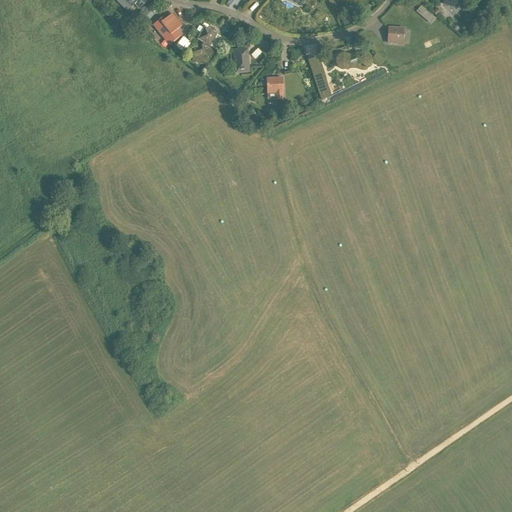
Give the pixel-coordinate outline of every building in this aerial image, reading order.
[(117,0),(117,1),(127,12),(135,4),(140,9),(147,1),(145,0),(117,0)] [(240,12),(246,1),(243,0),(226,0),(224,4),(240,12)] [(459,0),(443,0),(443,4),(457,8),(459,0)] [(441,13),(437,8),(433,13),(437,17),(441,13)] [(422,17),(427,22),(432,16),(427,11),(422,17)] [(134,13),(128,19),(132,23),(138,17),(134,13)] [(142,15),(137,21),(144,27),(149,21),(142,15)] [(182,27),(172,15),(163,22),(161,19),(153,25),(169,46),(181,37),(176,31),(182,27)] [(221,38),(216,35),(205,28),(198,39),(214,50),(221,38)] [(403,30),(389,29),(388,43),(403,44),(403,30)] [(175,47),(178,50),(177,49),(175,54),(180,57),(183,53),(191,44),(183,38),(175,47)] [(258,49),(251,56),(255,60),(262,53),(258,49)] [(247,50),(234,51),(236,73),(249,72),(247,50)] [(370,56),(369,55),(368,54),(366,53),(364,52),(363,52),(360,52),(358,53),(355,54),(353,55),(351,55),(350,55),(349,55),(348,55),(346,54),(345,54),(343,54),(341,54),(340,55),(338,56),(337,57),(336,58),(335,60),(335,61),(335,63),(335,65),(335,66),(336,68),(338,69),(339,70),(341,71),(342,71),(344,71),(348,70),(351,70),(352,69),(354,69),(356,70),(358,70),(360,71),(361,71),(363,72),(364,72),(366,71),(368,69),(370,68),(371,67),(372,66),(372,64),(372,63),(372,61),(372,59),(371,57),(370,56)] [(381,66),(385,59),(377,55),(373,62),(381,66)] [(318,56),(309,59),(315,75),(324,72),(318,56)] [(282,79),(268,79),(268,80),(268,87),(268,94),(275,94),(275,99),(282,99),(282,93),(282,79)]
